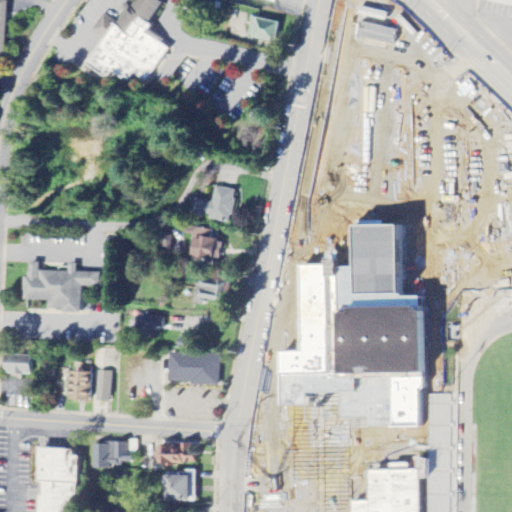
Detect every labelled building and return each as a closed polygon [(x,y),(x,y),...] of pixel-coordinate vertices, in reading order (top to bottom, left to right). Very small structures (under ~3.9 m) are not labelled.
[(103,77),(83,62),(101,36),(90,28),(104,12),(114,20),(130,0),(161,0),(164,2),(143,31),(166,48),(141,82),(130,73),(125,81),(109,71),(103,77)] [(0,16),(13,17),(12,58),(0,57),(0,16)] [(256,41),(279,42),(280,22),(257,21),(256,41)] [(238,190),(216,187),(214,201),(192,198),(191,213),(210,216),(210,220),(233,224),(238,190)] [(193,257),(222,262),(225,241),(213,239),(215,230),(186,226),(184,234),(196,236),(193,257)] [(29,301),(54,301),(54,312),(86,312),(86,288),(103,288),(103,273),(80,273),(80,264),(72,264),(72,272),(43,272),(43,264),(33,264),(33,277),(29,277),(29,301)] [(195,305),(206,306),(207,301),(231,302),(231,291),(227,291),(227,281),(196,279),(195,305)] [(425,372),(435,371),(434,311),(428,311),(428,305),(358,306),(358,311),(346,311),(347,373),(350,373),(425,372)] [(133,338),(152,339),(152,328),(167,328),(167,318),(133,317),(133,338)] [(35,375),(36,357),(8,356),(8,375),(35,375)] [(222,384),(222,356),(170,357),(170,385),(222,384)] [(72,401),(95,401),(96,372),(73,372),(72,401)] [(114,373),(100,372),(99,402),(113,402),(114,373)] [(425,372),(350,373),(350,381),(337,381),(337,416),(352,416),(352,424),(364,424),(365,439),(396,439),(396,421),(412,421),(412,414),(426,413),(425,372)] [(94,469),(112,470),(112,463),(137,464),(138,444),(95,442),(94,469)] [(163,445),(162,463),(200,465),(201,455),(194,455),(194,447),(163,445)] [(40,511),(78,511),(82,452),(44,450),(40,511)] [(357,511),(357,501),(377,501),(377,469),(429,469),(429,511),(357,511)] [(198,503),(199,478),(166,477),(166,489),(171,489),(171,502),(198,503)]
